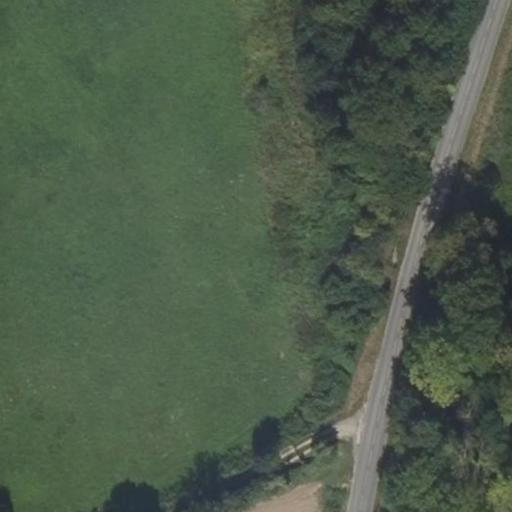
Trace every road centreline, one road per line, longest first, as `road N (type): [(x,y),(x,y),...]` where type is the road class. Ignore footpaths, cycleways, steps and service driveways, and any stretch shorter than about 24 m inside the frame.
road 1 (tertiary): [(359,511),(417,254),(498,0)]
road 2 (track): [(374,422),(354,423),(180,511)]
